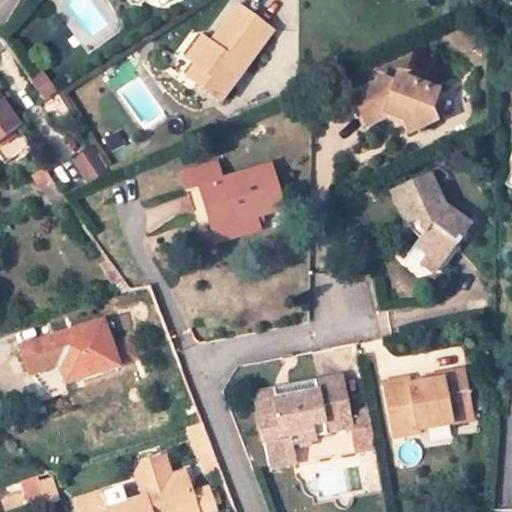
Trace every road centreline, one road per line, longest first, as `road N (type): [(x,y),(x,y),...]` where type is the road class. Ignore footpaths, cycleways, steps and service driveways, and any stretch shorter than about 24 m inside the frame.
road 1 (residential): [(359,326),(197,368),(248,511)]
road 2 (unknown): [(197,368),(116,188)]
